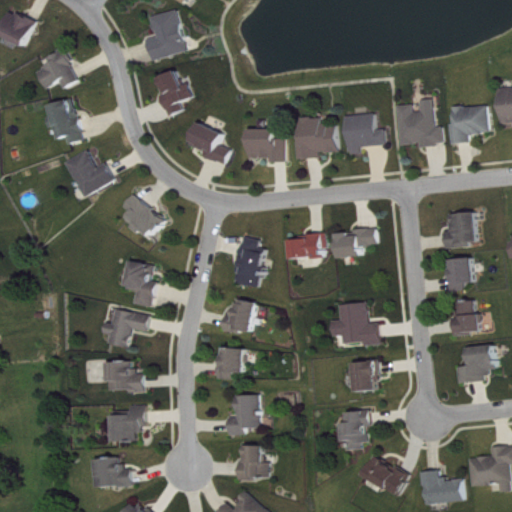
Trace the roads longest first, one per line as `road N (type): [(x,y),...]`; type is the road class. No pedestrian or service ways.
road 1 (residential): [(80,0),(115,42),(132,119),(162,164),(217,201),(511,177)]
road 2 (residential): [(407,190),(431,416),(511,408)]
road 3 (residential): [(217,201),(189,348),(197,473)]
